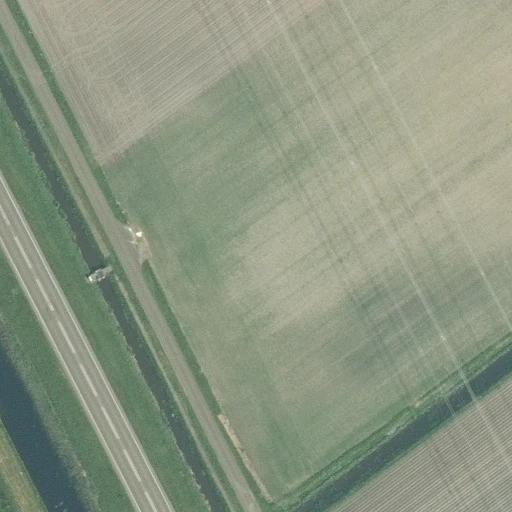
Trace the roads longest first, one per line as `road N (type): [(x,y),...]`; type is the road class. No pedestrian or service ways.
road 1 (unclassified): [(250,511),(0,25)]
road 2 (trunk): [(153,511),(0,216)]
